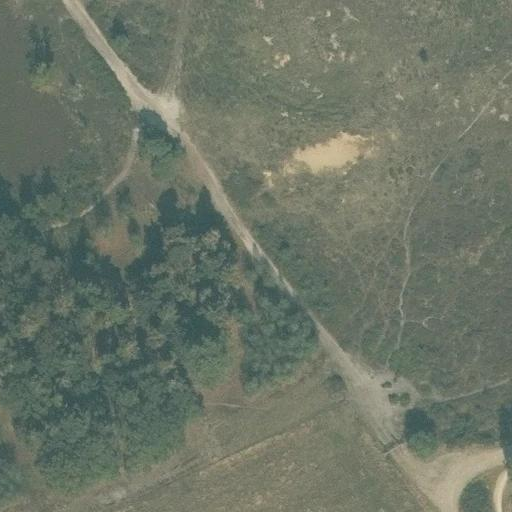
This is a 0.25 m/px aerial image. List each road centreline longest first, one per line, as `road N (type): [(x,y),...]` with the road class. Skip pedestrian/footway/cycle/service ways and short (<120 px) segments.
road 1 (track): [(68,0),(446,506)]
road 2 (track): [(185,0),(169,109),(154,119)]
